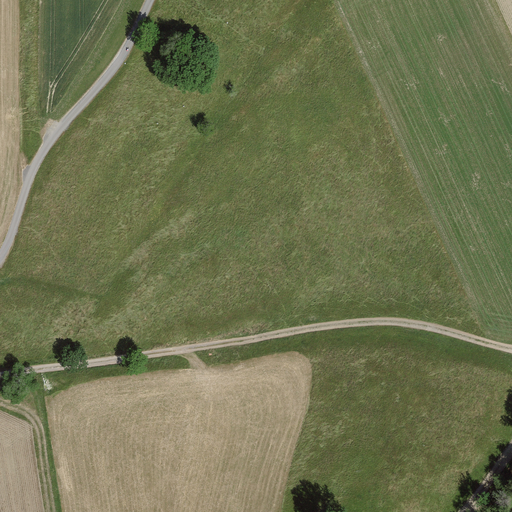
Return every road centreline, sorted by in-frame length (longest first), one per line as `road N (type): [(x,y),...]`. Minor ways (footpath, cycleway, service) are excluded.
road 1 (track): [(511,350),(422,323),(369,321),(0,374)]
road 2 (residential): [(150,0),(122,58),(31,172),(0,259)]
